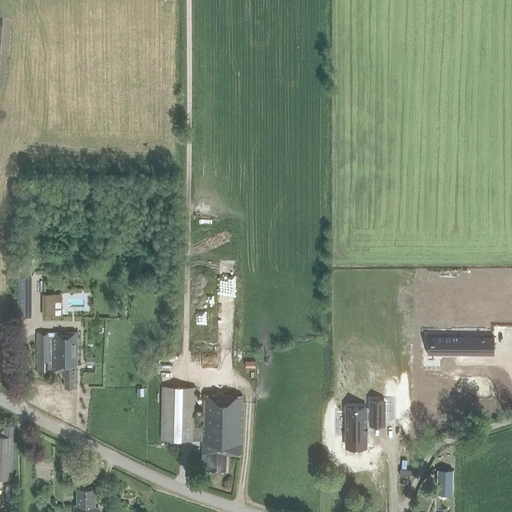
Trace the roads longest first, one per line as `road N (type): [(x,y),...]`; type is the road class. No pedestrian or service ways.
road 1 (tertiary): [(246,511),(173,487),(0,401)]
road 2 (unclassified): [(403,511),(439,445),(511,420)]
